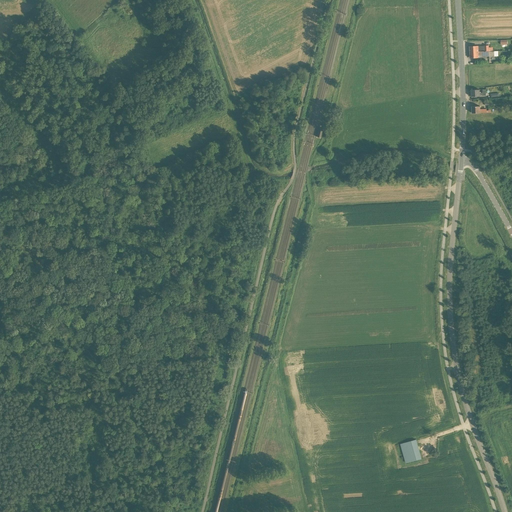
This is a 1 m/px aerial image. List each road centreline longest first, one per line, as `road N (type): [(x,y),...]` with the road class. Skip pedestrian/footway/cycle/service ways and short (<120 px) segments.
road 1 (unclassified): [(202,511),(274,210),(295,171),(294,134),(328,0)]
road 2 (track): [(229,511),(309,214),(309,164),(359,0)]
road 3 (tertiary): [(503,511),(461,389),(449,319),(461,160)]
road 4 (tertiary): [(461,160),(457,0)]
